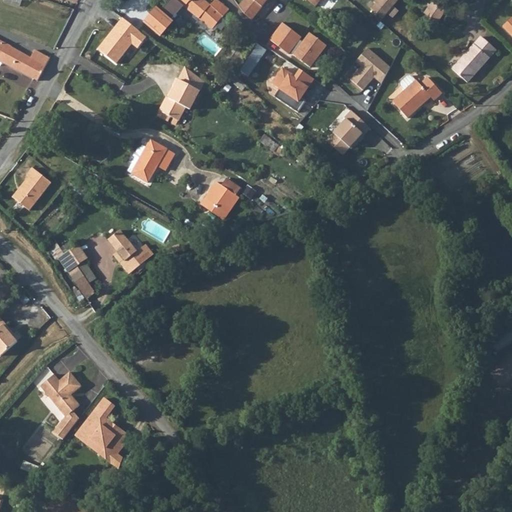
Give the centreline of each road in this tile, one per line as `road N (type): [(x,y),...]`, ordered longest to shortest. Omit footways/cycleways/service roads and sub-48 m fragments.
road 1 (unclassified): [(0,246),(141,398),(221,511)]
road 2 (residential): [(354,191),(511,88)]
road 3 (residential): [(0,160),(91,0)]
